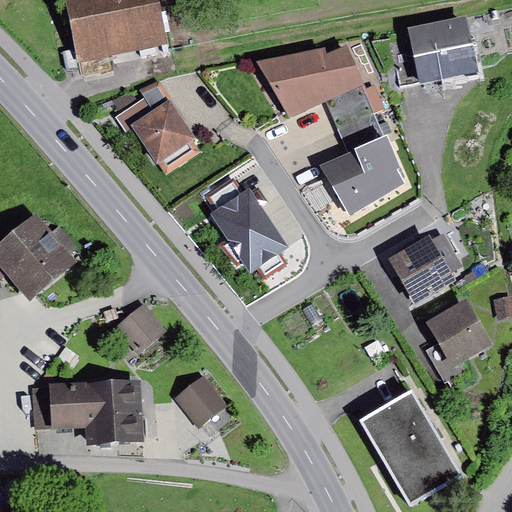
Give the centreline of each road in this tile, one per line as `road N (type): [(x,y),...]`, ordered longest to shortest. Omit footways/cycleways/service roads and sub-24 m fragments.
road 1 (secondary): [(325,488),(223,335),(0,79)]
road 2 (unclassified): [(0,462),(195,471),(325,488)]
